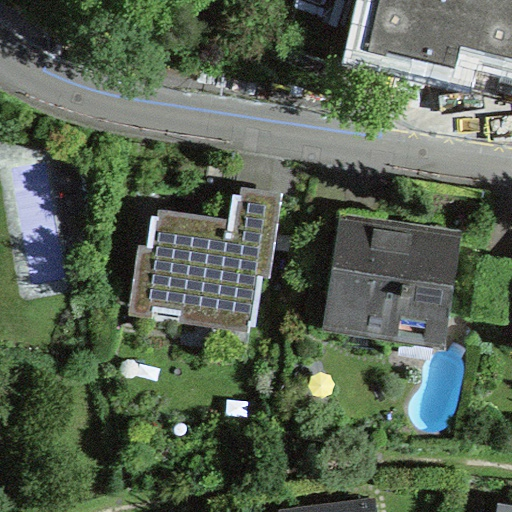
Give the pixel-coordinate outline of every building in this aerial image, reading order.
[(511,0),(377,0),(365,52),(464,75),(473,40),(511,49),(511,0)] [(140,301),(253,318),(270,198),(235,193),(230,225),(175,217),(157,214),(157,213),(154,213),(140,301)] [(444,335),(459,237),(393,226),(377,224),(379,215),(342,210),(326,317),(444,335)] [(506,316),(511,277),(511,259),(487,255),(478,312),(506,316)] [(511,511),(511,502),(499,500),(496,511),(511,511)] [(302,511),(296,511),(373,511),(373,502),(302,511)]
